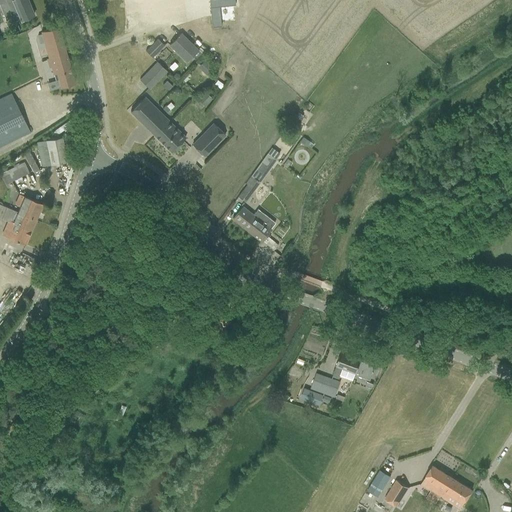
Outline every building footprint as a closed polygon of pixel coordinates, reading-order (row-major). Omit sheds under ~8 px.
[(5,0),(15,23),(33,16),(27,0),(5,0)] [(209,0),(212,28),(221,27),(219,7),(235,5),(234,0),(209,0)] [(41,32),(49,58),(53,74),(57,74),(61,87),(74,84),(58,27),(41,32)] [(169,45),(186,62),(198,50),(181,33),(169,45)] [(146,51),(152,57),(164,45),(158,39),(146,51)] [(123,103),(141,96),(126,58),(108,65),(123,103)] [(204,60),(198,67),(205,74),(212,68),(204,60)] [(157,61),(148,70),(158,80),(167,71),(157,61)] [(47,83),(49,91),(59,88),(57,81),(47,83)] [(205,93),(200,98),(206,104),(211,99),(205,93)] [(0,98),(0,146),(32,131),(30,127),(27,128),(11,94),(0,98)] [(142,99),(130,111),(171,152),(184,139),(178,134),(179,132),(150,103),(148,105),(142,99)] [(192,145),(204,156),(225,135),(213,123),(192,145)] [(46,140),(50,164),(67,161),(62,137),(46,140)] [(31,149),(25,152),(32,171),(39,168),(31,149)] [(0,174),(5,184),(29,172),(24,162),(0,174)] [(264,168),(266,164),(264,162),(261,165),(259,164),(249,177),(251,178),(238,196),(245,202),(260,182),(259,182),(267,170),(264,168)] [(20,206),(17,213),(35,220),(42,204),(19,195),(15,204),(20,206)] [(270,228),(274,223),(257,209),(253,215),(242,207),(232,219),(261,242),(271,229),(270,228)] [(35,220),(17,213),(13,223),(8,221),(2,235),(25,244),(35,220)] [(221,324),(223,324),(224,322),(225,322),(226,315),(215,314),(214,321),(221,322),(221,324)] [(372,372),(375,364),(363,360),(362,362),(347,356),(348,354),(341,351),(332,376),(339,378),(340,375),(352,380),(355,373),(358,374),(357,376),(370,380),(373,372),(372,372)] [(310,389),(334,398),(340,382),(316,373),(310,389)] [(304,388),(300,398),(319,404),(324,395),(304,388)] [(432,465),(421,484),(431,490),(440,496),(452,478),(432,465)] [(352,485),(363,474),(358,469),(347,481),(352,485)] [(367,490),(378,496),(390,476),(380,469),(367,490)] [(452,478),(440,496),(446,500),(450,493),(464,502),(466,498),(472,490),(452,478)] [(384,499),(396,506),(408,488),(396,480),(384,499)]
